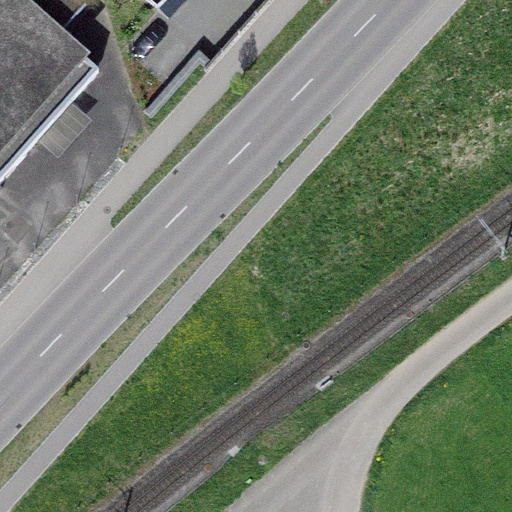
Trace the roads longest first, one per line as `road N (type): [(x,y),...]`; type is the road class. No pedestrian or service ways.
road 1 (primary): [(387,0),(0,403)]
road 2 (track): [(247,511),(511,296)]
